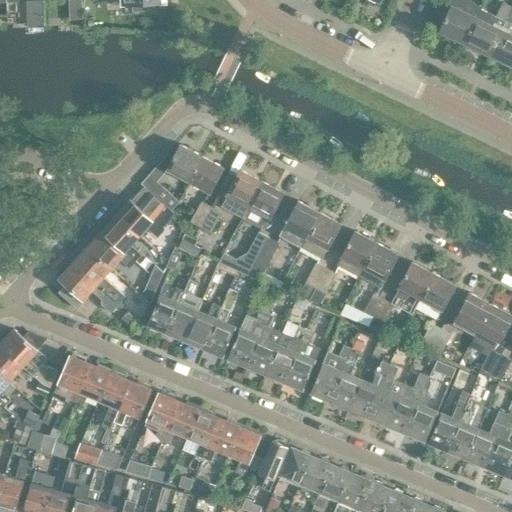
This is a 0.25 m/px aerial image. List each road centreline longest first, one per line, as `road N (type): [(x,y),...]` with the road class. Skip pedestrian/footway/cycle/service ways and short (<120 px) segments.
road 1 (residential): [(493,511),(2,304)]
road 2 (residential): [(106,195),(177,113),(190,109),(511,277)]
road 3 (residential): [(2,304),(106,195)]
road 4 (residential): [(388,71),(257,0)]
road 5 (residential): [(511,132),(388,71)]
